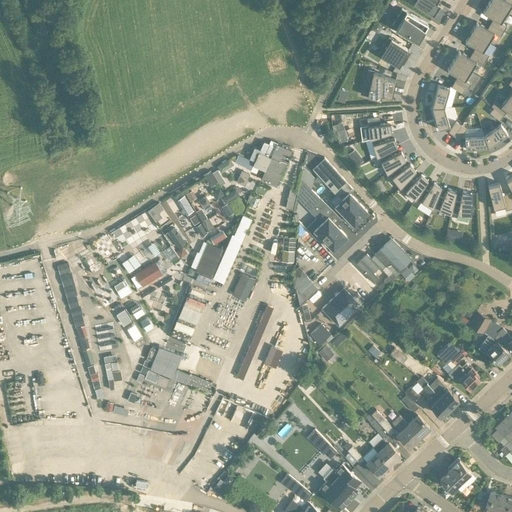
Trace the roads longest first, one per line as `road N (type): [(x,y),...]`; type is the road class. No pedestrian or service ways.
road 1 (residential): [(302,138),(259,136),(93,231),(8,253)]
road 2 (residential): [(511,157),(472,169),(438,162),(413,130),(409,94),(464,0)]
road 3 (residential): [(511,286),(479,264),(406,241),(386,220)]
road 4 (track): [(0,511),(132,501)]
